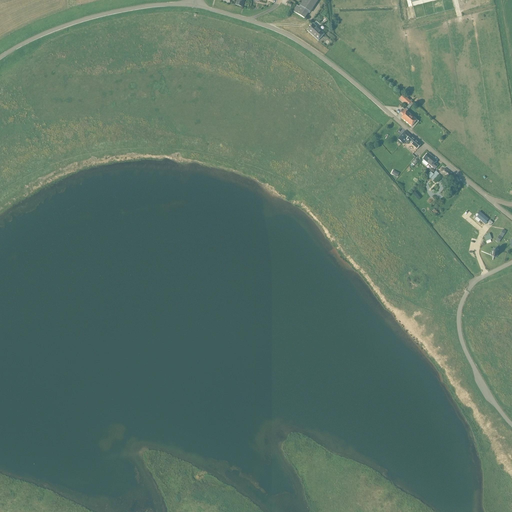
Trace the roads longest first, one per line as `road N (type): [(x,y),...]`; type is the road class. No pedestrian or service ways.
road 1 (tertiary): [(490,200),(307,48),(270,27),(193,5)]
road 2 (unclassified): [(511,424),(466,352),(458,315),(471,283),(511,261)]
road 3 (tertiary): [(0,57),(97,16),(193,5)]
